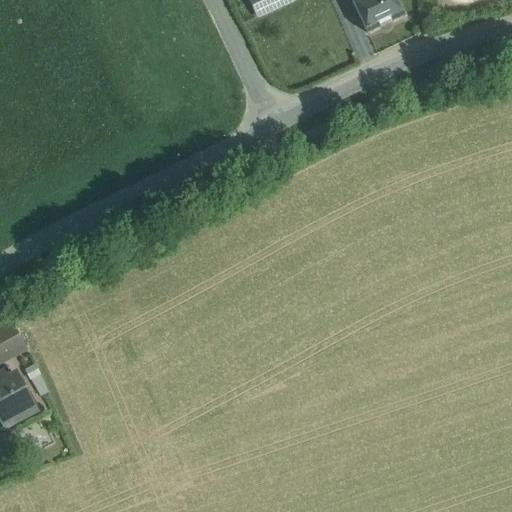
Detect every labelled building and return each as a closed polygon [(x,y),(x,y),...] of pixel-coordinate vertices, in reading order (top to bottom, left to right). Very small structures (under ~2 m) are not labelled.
[(251,0),(260,16),(294,0),(251,0)] [(396,0),(360,0),(354,3),(368,33),(404,16),(396,0)] [(13,325),(0,331),(0,348),(20,338),(13,325)] [(20,338),(0,348),(0,362),(26,349),(20,338)] [(7,381),(4,375),(0,377),(0,421),(5,430),(37,413),(17,376),(7,381)]
